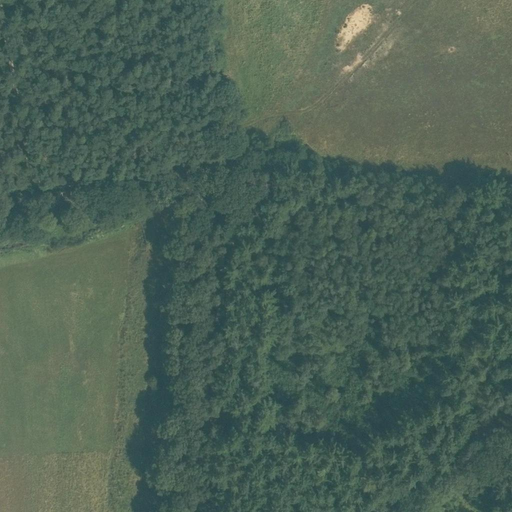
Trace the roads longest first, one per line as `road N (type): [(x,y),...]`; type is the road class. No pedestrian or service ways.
road 1 (track): [(213,511),(228,167),(36,183),(0,14)]
road 2 (track): [(228,167),(234,129),(265,114),(311,108),(417,0)]
